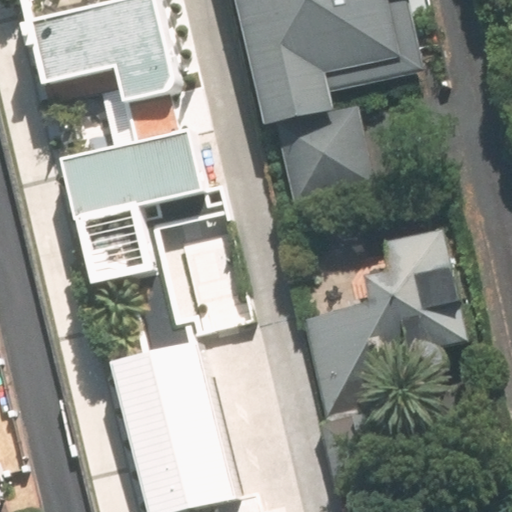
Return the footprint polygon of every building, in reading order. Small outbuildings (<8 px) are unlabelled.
[(176,0),(121,0),(44,18),(64,102),(117,90),(130,143),(76,155),(90,217),(220,187),(205,123),(188,127),(179,89),(185,88),(190,84),(193,79),(194,73),(176,0)] [(253,0),(298,203),(385,184),(367,102),(349,106),(346,91),(435,72),(419,0),(253,0)] [(391,302),(313,319),(334,418),(458,392),(448,346),(488,337),(472,261),(464,263),(456,227),(403,239),(409,266),(384,271),(391,302)] [(212,369),(124,389),(141,465),(230,445),(212,369)] [(398,408),(330,422),(344,493),(413,479),(398,408)] [(0,501),(15,497),(5,463),(14,460),(0,414),(0,501)]
